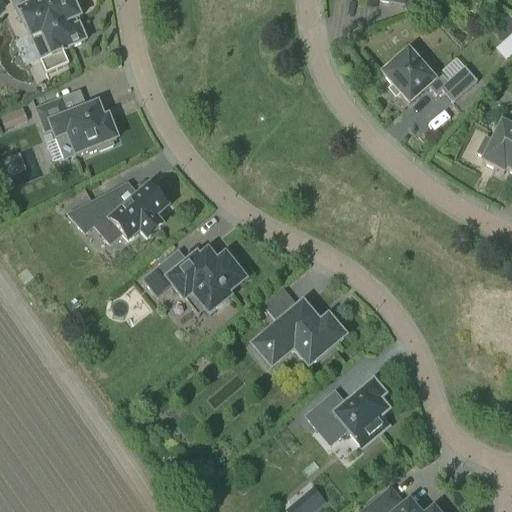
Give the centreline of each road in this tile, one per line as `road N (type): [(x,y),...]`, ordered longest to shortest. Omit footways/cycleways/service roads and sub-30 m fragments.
road 1 (residential): [(126,0),(152,108),(181,163),(219,202),(373,295),(405,340),(442,426),(467,456),(503,468)]
road 2 (residential): [(511,237),(417,184),(344,116),(321,77),(310,0)]
